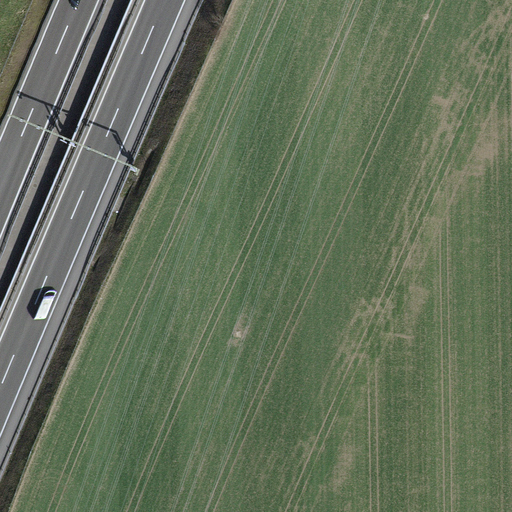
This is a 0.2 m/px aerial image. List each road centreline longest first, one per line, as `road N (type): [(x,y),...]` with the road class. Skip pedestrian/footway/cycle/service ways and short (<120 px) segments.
road 1 (motorway): [(0,389),(165,0)]
road 2 (motorway): [(79,0),(0,190)]
